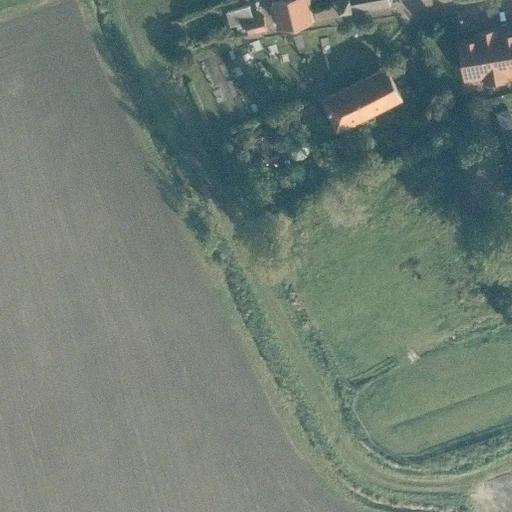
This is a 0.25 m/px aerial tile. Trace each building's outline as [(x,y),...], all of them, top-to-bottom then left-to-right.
[(250,0),(247,0),(222,9),(228,25),(256,16),(250,0)] [(274,0),(280,22),(311,16),(307,0),(274,0)] [(184,19),(169,23),(173,38),(188,34),(184,19)] [(479,33),(460,36),(467,73),(485,71),(486,77),(506,73),(506,72),(511,70),(511,23),(496,26),(496,25),(478,28),(479,33)] [(408,97),(391,63),(322,98),(339,132),(408,97)]
